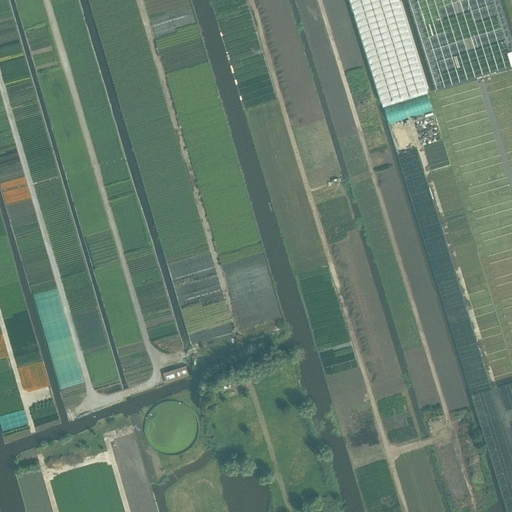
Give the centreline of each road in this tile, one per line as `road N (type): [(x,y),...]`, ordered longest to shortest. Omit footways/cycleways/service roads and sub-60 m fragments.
road 1 (track): [(43,0),(150,362),(233,340),(233,318),(138,0)]
road 2 (track): [(402,511),(247,0)]
road 3 (track): [(474,511),(323,0)]
road 4 (track): [(511,182),(455,0)]
